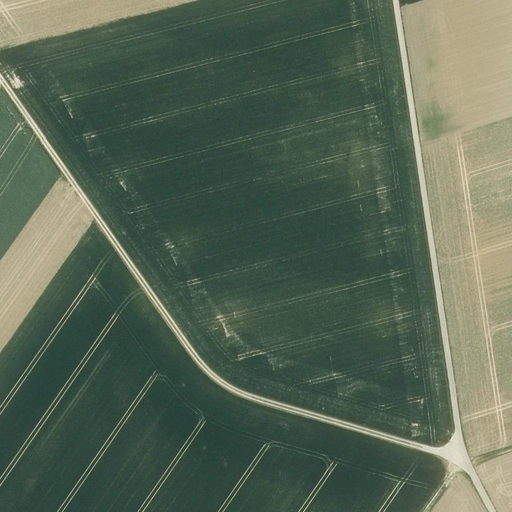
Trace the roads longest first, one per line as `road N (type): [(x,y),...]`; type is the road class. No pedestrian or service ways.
road 1 (track): [(0,79),(196,360),(223,385),(462,458)]
road 2 (track): [(400,0),(462,458)]
